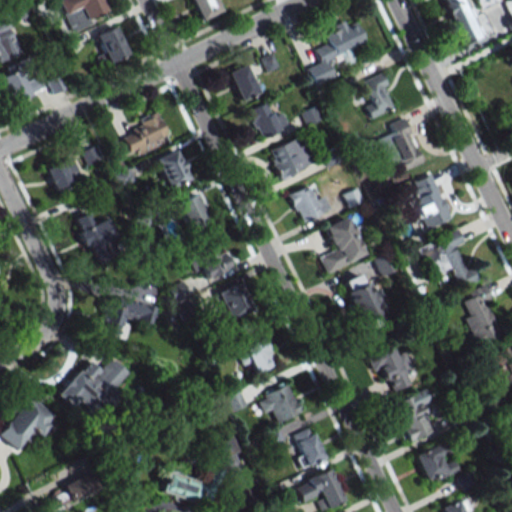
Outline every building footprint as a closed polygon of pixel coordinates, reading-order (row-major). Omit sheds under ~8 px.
[(54,0),(67,31),(106,15),(99,0),(54,0)] [(189,0),(198,20),(219,11),(214,0),(189,0)] [(511,0),(505,0),(503,1),(502,0),(460,0),(479,38),(458,48),(454,38),(457,37),(448,17),(445,19),(438,5),(441,3),(439,0),(511,0)] [(0,58),(16,51),(0,17),(0,58)] [(310,86),(333,76),(326,59),(363,44),(354,22),(345,25),(343,21),(320,30),(325,43),(311,49),(316,62),(302,68),(310,86)] [(105,63),(126,53),(112,25),(92,35),(105,63)] [(256,91),(242,64),(224,73),(238,100),(256,91)] [(25,83),(17,67),(0,76),(0,82),(10,101),(36,87),(32,80),(25,83)] [(362,105),(367,117),(392,107),(378,73),(360,81),(369,102),(362,105)] [(285,124),(277,109),(269,113),(262,102),(244,113),(259,139),(285,124)] [(128,156),(166,138),(155,114),(117,131),(128,156)] [(403,117),(384,123),(388,135),(385,135),(392,157),(391,157),(395,171),(417,164),(403,117)] [(277,180),(310,164),(297,136),(264,151),(277,180)] [(324,166),(340,159),(334,146),(318,153),(324,166)] [(164,188),(187,178),(173,148),(151,159),(164,188)] [(80,179),(69,156),(42,168),(53,191),(80,179)] [(110,173),(115,187),(131,181),(126,167),(110,173)] [(447,218),(429,174),(410,181),(413,190),(405,193),(419,229),(447,218)] [(327,208),(321,196),(311,201),(304,185),(285,194),(298,222),(327,208)] [(171,204),(185,231),(206,221),(192,193),(171,204)] [(72,218),(89,263),(109,255),(103,242),(112,238),(104,218),(90,223),(86,213),(72,218)] [(321,226),(330,249),(315,256),(321,272),(363,255),(347,216),(321,226)] [(417,245),(429,276),(448,268),(456,288),(477,279),(470,264),(463,267),(454,246),(461,243),(455,230),(417,245)] [(204,279),(229,267),(221,250),(215,252),(210,243),(191,253),(204,279)] [(377,275),(392,268),(384,252),(369,259),(377,275)] [(337,282),(357,326),(378,317),(357,272),(337,282)] [(213,293),(227,319),(248,309),(234,283),(213,293)] [(500,335),(480,285),(458,294),(467,316),(461,319),(472,346),(500,335)] [(169,297),(179,299),(181,289),(170,287),(169,297)] [(149,325),(154,307),(115,296),(112,308),(101,305),(94,333),(121,340),(127,319),(149,325)] [(253,374),(274,362),(259,337),(236,351),(243,363),(245,361),(253,374)] [(362,355),(370,372),(379,368),(389,392),(406,384),(401,373),(409,370),(400,350),(392,354),(387,344),(362,355)] [(511,388),(511,346),(511,344),(481,356),(492,384),(501,381),(505,391),(511,388)] [(124,370),(106,357),(97,369),(81,358),(54,397),(69,408),(74,401),(93,415),(124,370)] [(260,415),(268,411),(273,421),(296,409),(282,383),(252,400),(260,415)] [(389,402),(403,441),(428,431),(417,403),(427,400),(423,390),(389,402)] [(225,413),(242,406),(236,393),(219,400),(225,413)] [(22,437),(30,444),(51,416),(22,395),(0,425),(0,440),(13,450),(22,437)] [(301,467),(321,458),(307,428),(288,437),(301,467)] [(412,454),(424,483),(454,471),(450,460),(441,464),(434,445),(412,454)] [(298,503),(312,497),(317,510),(340,500),(327,469),(290,484),(298,503)] [(203,505),(209,483),(162,472),(157,493),(203,505)] [(61,511),(58,504),(91,492),(85,474),(58,484),(61,492),(30,504),(33,511),(61,511)] [(437,507),(438,511),(465,511),(459,498),(437,507)]
